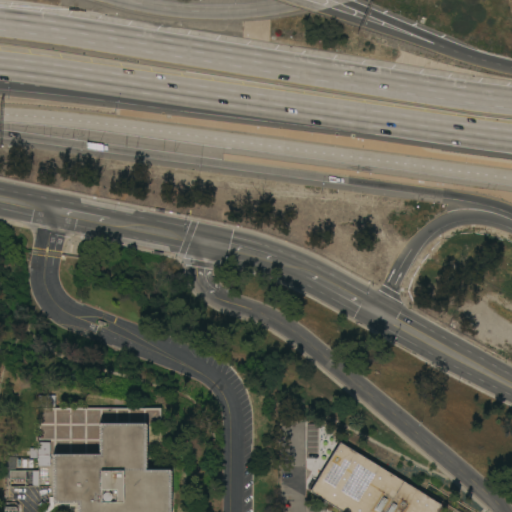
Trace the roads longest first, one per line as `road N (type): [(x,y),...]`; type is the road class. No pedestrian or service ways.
road 1 (residential): [(297,433),(297,511),(499,503),(289,329),(212,292),(199,273),(201,238)]
road 2 (motorway): [(511,103),(0,22)]
road 3 (motorway): [(0,133),(440,192),(511,210)]
road 4 (motorway): [(0,114),(511,179)]
road 5 (residential): [(232,511),(231,411),(219,385),(64,311),(47,292),(45,252)]
road 6 (motorway): [(165,88),(511,137)]
road 7 (motorway): [(511,68),(325,10)]
road 8 (motorway): [(511,67),(348,3)]
road 9 (motorway): [(0,66),(165,88)]
road 10 (motorway): [(0,83),(165,88)]
road 11 (secondary): [(377,311),(511,386)]
road 12 (motorway): [(253,9),(181,10),(125,0)]
